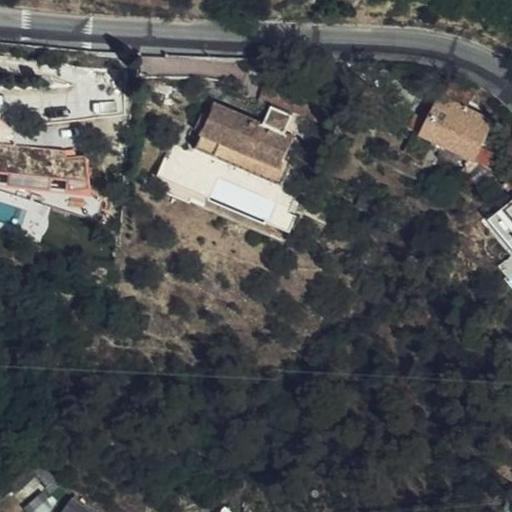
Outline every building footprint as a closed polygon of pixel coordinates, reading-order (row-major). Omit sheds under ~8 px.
[(300,113),(315,120),(328,125),(334,105),(276,77),(266,97),(280,103),(300,113)] [(451,78),(443,93),(468,105),(477,90),(451,78)] [(364,108),(392,116),(393,93),(364,86),(364,108)] [(478,158),(478,157),(485,145),(484,145),(496,119),(468,105),(443,93),(431,118),(419,112),(413,126),(478,158)] [(280,103),(277,109),(299,118),(300,113),(280,103)] [(219,155),(220,154),(227,139),(286,166),(300,134),(307,138),(315,120),(300,113),(299,118),(277,109),(274,116),(270,125),(259,120),(220,104),(215,115),(207,111),(200,127),(207,131),(201,146),(219,155)] [(368,116),(353,108),(349,116),(365,123),(368,116)] [(263,111),(259,120),(270,125),(274,116),(263,111)] [(227,139),(220,154),(279,181),(286,166),(227,139)] [(485,145),(478,157),(489,162),(495,150),(485,145)] [(511,202),(491,218),(511,246),(511,202)] [(50,217),(72,224),(76,212),(53,206),(50,217)] [(97,511),(71,497),(62,511),(97,511)]
